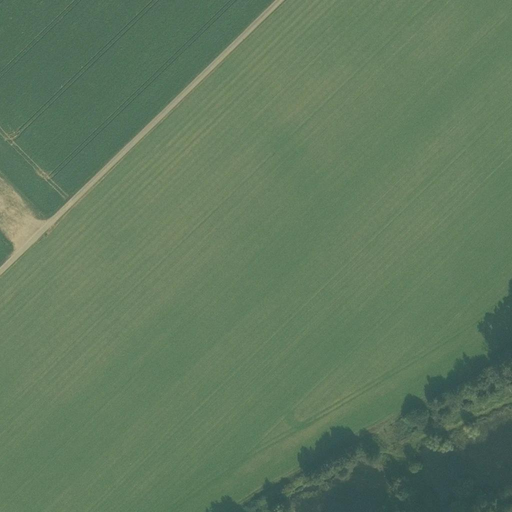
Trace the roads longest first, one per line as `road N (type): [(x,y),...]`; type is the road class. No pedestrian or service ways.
road 1 (unclassified): [(0,270),(279,0)]
road 2 (track): [(384,421),(511,339)]
